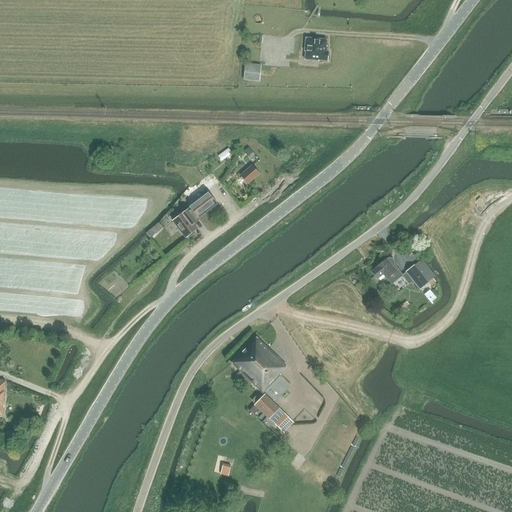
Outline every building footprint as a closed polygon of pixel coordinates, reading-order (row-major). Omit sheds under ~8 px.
[(306,38),(304,52),(306,52),(305,60),(319,62),(319,60),(327,61),(328,52),(325,52),(326,40),(306,38)] [(245,65),(244,80),(260,82),(261,66),(245,65)] [(253,166),(241,176),(249,185),(261,174),(253,166)] [(208,191),(189,206),(191,208),(174,221),(187,238),(198,229),(189,217),(195,213),(199,218),(218,203),(208,191)] [(158,223),(146,233),(150,239),(163,228),(158,223)] [(377,267),(372,272),(377,278),(383,274),(391,284),(402,275),(394,265),(394,262),(390,261),(388,258),(386,260),(377,267)] [(422,260),(415,266),(428,283),(433,278),(435,277),(422,260)] [(414,265),(406,272),(406,273),(413,281),(420,290),(428,283),(415,266),(414,265)] [(406,301),(400,305),(403,309),(409,304),(406,301)] [(286,367),(256,339),(232,364),(263,394),(281,375),(280,374),(286,367)] [(273,423),(283,413),(264,394),(254,405),(273,423)] [(283,413),(273,423),(284,434),(294,423),(283,413)] [(223,464),(220,474),(228,476),(231,466),(223,464)]
